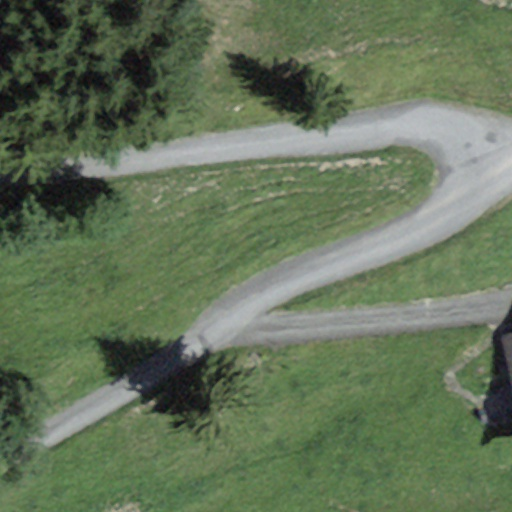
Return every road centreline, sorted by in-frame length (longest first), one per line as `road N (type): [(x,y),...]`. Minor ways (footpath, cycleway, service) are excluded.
road 1 (unclassified): [(0,455),(186,348),(267,286),(414,234),(464,203),(478,168)]
road 2 (unclassified): [(478,168),(451,136),(409,130),(0,171)]
